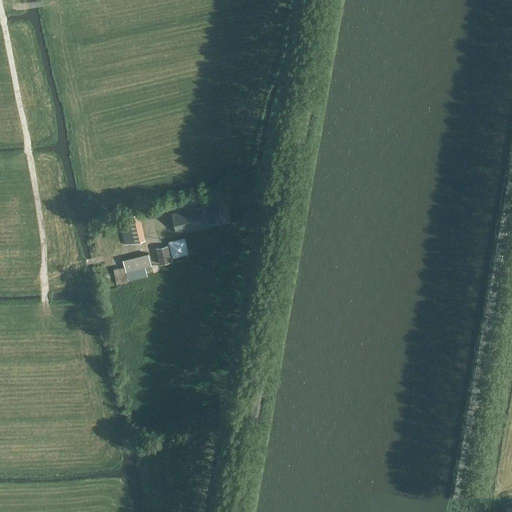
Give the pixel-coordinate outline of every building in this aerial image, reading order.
[(177,232),(223,220),(219,202),(172,214),(177,232)] [(125,245),(145,240),(139,213),(118,217),(125,245)] [(174,256),(190,252),(186,235),(169,240),(174,256)] [(160,263),(172,261),(168,245),(156,248),(160,263)] [(126,272),(145,267),(152,265),(149,253),(123,259),(126,272)]
